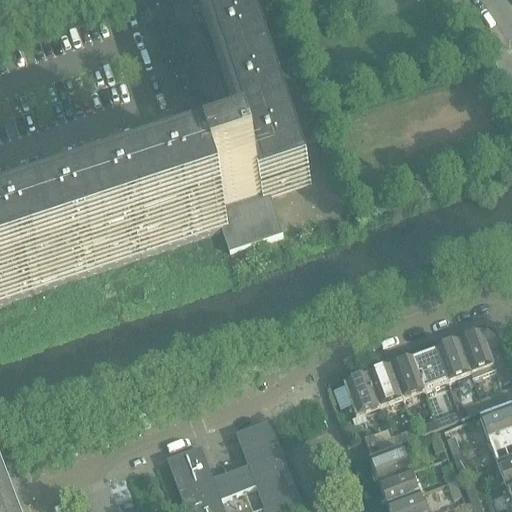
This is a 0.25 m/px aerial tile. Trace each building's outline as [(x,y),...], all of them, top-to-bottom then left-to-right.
[(33,247),(0,258),(0,308),(222,235),(223,235),(216,216),(264,200),(269,198),(309,185),(247,0),(197,0),(224,80),(220,82),(220,81),(219,82),(226,105),(228,104),(227,104),(232,103),(257,178),(256,179),(255,178),(229,187),(225,173),(229,172),(218,137),(188,147),(199,182),(204,180),(218,176),(222,189),(215,192),(215,193),(209,195),(207,189),(164,204),(159,189),(136,196),(141,211),(57,239),(52,224),(28,232),(33,247)] [(216,216),(223,235),(222,235),(230,258),(283,240),(269,198),(264,200),(216,216)] [(459,347),(471,379),(473,384),(496,375),(482,338),(459,347)] [(459,347),(436,356),(448,388),(471,379),(459,347)] [(436,356),(413,365),(425,396),(448,388),(436,356)] [(413,365),(390,373),(402,405),(425,396),(413,365)] [(390,373),(368,382),(380,414),(402,405),(390,373)] [(368,382),(344,390),(356,422),(380,414),(368,382)] [(481,407),(484,415),(506,407),(502,396),(480,404),(481,407)] [(481,407),(466,412),(469,421),(484,415),(481,407)] [(511,410),(480,423),(489,446),(511,437),(511,410)] [(436,424),(439,432),(454,426),(451,418),(436,424)] [(436,424),(420,430),(423,438),(439,432),(436,424)] [(202,453),(167,466),(184,511),(224,511),(222,505),(256,492),(263,511),(299,511),(302,511),(271,427),(236,440),(248,471),(213,484),(202,453)] [(390,441),(387,434),(379,437),(385,452),(393,449),(390,441)] [(390,441),(393,449),(409,444),(406,435),(390,441)] [(511,437),(489,446),(498,469),(511,463),(511,437)] [(373,439),(364,443),(370,458),(379,455),(373,439)] [(438,439),(430,442),(436,458),(444,454),(438,439)] [(455,441),(447,444),(453,460),(461,457),(455,441)] [(402,452),(370,464),(379,488),(411,476),(402,452)] [(461,457),(453,460),(459,476),(467,473),(461,457)] [(511,463),(498,469),(506,492),(511,489),(511,463)] [(450,469),(442,473),(447,488),(456,485),(450,469)] [(0,511),(15,511),(0,472),(0,511)] [(411,476),(379,488),(388,511),(419,499),(411,476)] [(456,485),(447,488),(453,504),(462,501),(456,485)] [(472,487),(464,490),(470,506),(478,503),(472,487)] [(424,511),(419,499),(388,511),(387,511),(424,511)] [(481,511),(478,503),(470,506),(472,511),(481,511)]
